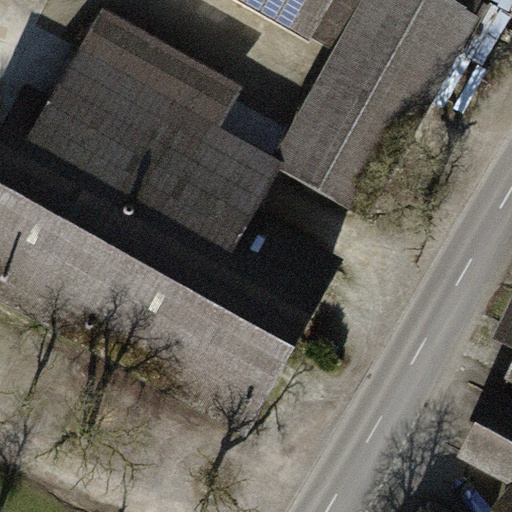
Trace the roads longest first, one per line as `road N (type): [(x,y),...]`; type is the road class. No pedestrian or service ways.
road 1 (tertiary): [(511,198),(326,511)]
road 2 (residential): [(184,511),(0,414)]
